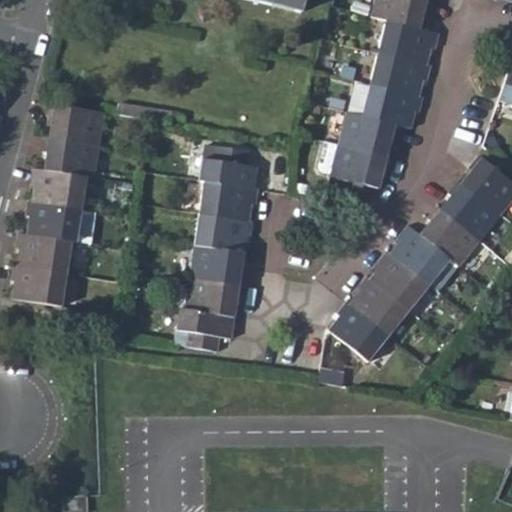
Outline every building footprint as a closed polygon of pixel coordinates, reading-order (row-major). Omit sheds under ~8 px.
[(253,0),(301,12),(304,0),(253,0)] [(370,0),(366,18),(383,21),(415,29),(419,11),(423,12),(425,0),(370,0)] [(383,21),(375,54),(422,65),(426,47),(431,49),(434,33),(415,29),(383,21)] [(375,54),(367,85),(414,96),(418,80),(423,81),(427,67),(422,65),(375,54)] [(511,55),(496,102),(511,107),(511,55)] [(367,85),(359,117),(396,126),(407,128),(411,112),(416,113),(419,97),(414,96),(367,85)] [(117,102),(115,114),(167,123),(169,111),(117,102)] [(47,104),(44,121),(49,121),(47,136),(96,143),(101,113),(47,104)] [(343,113),(336,143),(384,155),(388,140),(392,141),(396,126),(359,117),(343,113)] [(43,136),(40,151),(45,152),(43,170),(84,175),(91,176),(96,143),(47,136),(43,136)] [(321,140),(314,167),(317,172),(328,174),(336,143),(321,140)] [(328,174),(328,176),(376,187),(380,170),(384,171),(388,156),(384,155),(336,143),(328,174)] [(198,159),(195,181),(201,182),(251,189),(254,168),(241,166),(244,150),(213,146),(211,160),(198,159)] [(472,170),(460,184),(499,215),(511,199),(511,183),(478,156),(469,167),(472,170)] [(30,168),(27,183),(32,184),(30,200),(79,207),(84,175),(43,170),(30,168)] [(201,182),(196,213),(246,221),(248,205),(253,205),(255,189),(251,189),(201,182)] [(450,195),(440,209),(479,241),(499,215),(460,184),(457,182),(448,193),(450,195)] [(26,199),(24,214),(28,215),(26,235),(70,241),(74,242),(79,207),(30,200),(26,199)] [(79,207),(74,242),(89,244),(94,209),(79,207)] [(430,221),(418,235),(447,259),(457,267),(479,241),(440,209),(436,207),(427,219),(430,221)] [(196,213),(191,245),(242,252),(244,237),(248,237),(250,221),(246,221),(196,213)] [(399,239),(388,253),(427,284),(447,259),(418,235),(405,226),(397,237),(399,239)] [(16,233),(13,247),(18,249),(16,266),(65,273),(70,241),(26,235),(16,233)] [(191,245),(187,277),(237,284),(239,269),(243,270),(245,253),(242,252),(191,245)] [(378,265),(367,278),(406,310),(427,284),(388,253),(385,250),(376,262),(378,265)] [(11,266),(9,281),(14,282),(11,298),(60,305),(65,273),(16,266),(11,266)] [(357,291),(347,303),(385,335),(406,310),(367,278),(364,276),(354,288),(357,291)] [(187,277),(182,310),(232,317),(234,299),(238,300),(240,285),(237,284),(187,277)] [(336,316),(326,329),(365,360),(385,335),(347,303),(344,300),(333,313),(336,316)] [(177,309),(174,331),(185,333),(183,347),(215,351),(216,338),(229,340),(232,317),(182,310),(177,309)] [(174,331),(172,345),(183,347),(185,333),(174,331)] [(87,511),(87,499),(62,499),(62,511),(87,511)]
